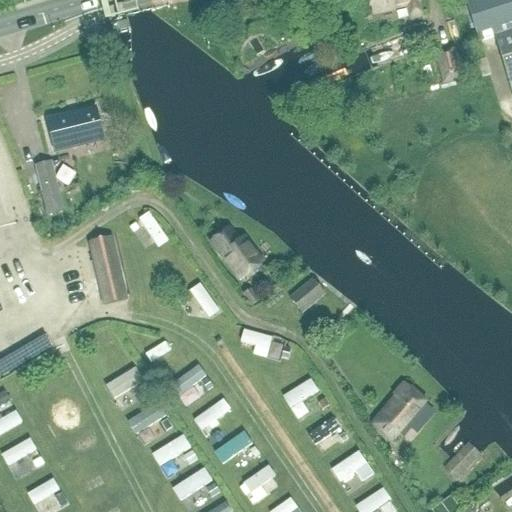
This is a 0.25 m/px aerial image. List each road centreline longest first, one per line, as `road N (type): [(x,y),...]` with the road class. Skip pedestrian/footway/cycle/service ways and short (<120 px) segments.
road 1 (track): [(0,281),(134,201),(155,201),(239,316),(305,346),(409,511)]
road 2 (track): [(43,322),(113,312),(192,337),(319,511)]
road 3 (track): [(0,202),(19,277),(143,511)]
